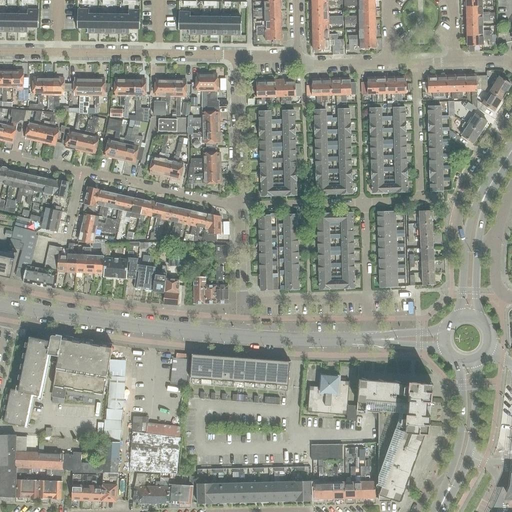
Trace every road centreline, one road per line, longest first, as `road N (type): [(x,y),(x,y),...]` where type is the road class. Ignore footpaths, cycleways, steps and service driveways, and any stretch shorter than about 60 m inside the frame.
road 1 (secondary): [(9,306),(243,337),(367,339)]
road 2 (residential): [(367,298),(242,302),(239,206)]
road 3 (residential): [(364,205),(422,196),(415,63)]
road 4 (residential): [(81,171),(239,206)]
road 5 (residential): [(239,206),(237,56)]
road 6 (residential): [(239,206),(364,205)]
road 7 (residential): [(511,117),(471,181),(458,225)]
